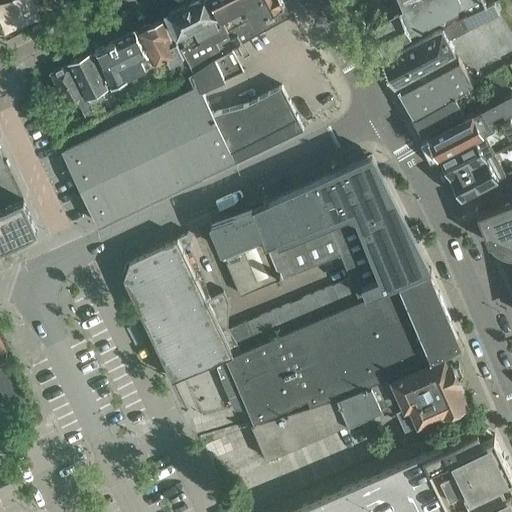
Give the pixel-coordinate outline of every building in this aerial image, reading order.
[(36,0),(7,0),(0,3),(0,13),(6,30),(43,16),(36,0)] [(215,14),(208,0),(192,0),(191,1),(190,0),(186,0),(182,2),(183,5),(169,12),(170,15),(179,31),(180,31),(184,39),(185,38),(187,43),(182,45),(193,67),(194,69),(197,67),(197,68),(201,65),(201,66),(208,60),(208,59),(232,46),(258,33),(290,15),(284,3),(228,30),(223,20),(219,23),(214,14),(215,14)] [(213,0),(223,20),(228,30),(284,3),(284,2),(283,0),(213,0)] [(379,59),(382,57),(437,31),(430,17),(466,0),(392,0),(355,18),(379,59)] [(437,31),(382,57),(395,83),(455,51),(449,38),(500,13),(495,2),(485,6),(443,27),(437,31)] [(152,63),(168,55),(171,61),(178,58),(184,71),(193,67),(182,45),(187,43),(185,38),(184,39),(180,31),(179,31),(170,15),(162,19),(162,18),(150,24),(147,23),(141,26),(140,29),(137,31),(152,63)] [(152,63),(137,31),(136,30),(116,40),(116,39),(95,49),(112,84),(128,76),(128,75),(152,63)] [(88,96),(90,95),(93,101),(104,95),(102,90),(108,86),(90,52),(71,61),(88,96)] [(416,117),(455,94),(474,83),(459,56),(400,87),(398,88),(399,90),(400,89),(402,91),(408,90),(415,115),(414,116),(415,117),(416,117)] [(64,122),(70,134),(98,119),(70,62),(52,71),(67,100),(76,96),(86,116),(75,121),(73,118),(64,122)] [(455,94),(416,117),(424,131),(464,110),(460,102),(475,94),(470,86),(455,94)] [(439,152),(495,126),(490,115),(508,105),(510,109),(511,107),(511,91),(511,90),(430,133),(431,134),(433,132),(435,136),(431,138),(432,139),(431,142),(435,150),(438,151),(439,152)] [(511,119),(502,123),(510,139),(511,138),(511,121),(511,119)] [(440,154),(446,167),(451,175),(495,153),(484,131),(440,154)] [(495,153),(451,175),(456,184),(462,197),(506,174),(495,153)] [(341,253),(350,277),(360,299),(431,269),(430,267),(372,154),(269,201),(269,200),(252,207),(211,222),(241,294),(341,253)] [(511,198),(478,211),(485,228),(487,227),(494,236),(490,238),(489,239),(490,241),(491,241),(498,247),(507,251),(511,251),(511,198)] [(0,248),(39,232),(26,201),(0,211),(0,248)] [(173,378),(217,360),(226,356),(238,351),(229,328),(228,326),(228,300),(224,289),(207,297),(184,247),(192,240),(188,231),(177,236),(162,243),(149,249),(149,250),(134,257),(134,256),(130,258),(132,262),(128,273),(124,275),(125,279),(126,279),(137,301),(136,302),(143,315),(154,338),(160,351),(171,374),(173,378)] [(234,375),(254,421),(308,398),(311,404),(366,384),(432,357),(463,344),(432,270),(360,299),(352,302),(341,306),(331,311),(320,315),(309,320),(298,324),(288,329),(277,333),(267,338),(256,343),(238,351),(226,356),(217,360),(217,361),(218,361),(225,379),(235,375),(234,375)] [(350,277),(343,280),(352,302),(360,299),(350,277)] [(343,280),(332,285),(341,306),(352,302),(343,280)] [(332,285),(321,289),(331,311),(341,306),(332,285)] [(321,289),(311,294),(320,315),(331,311),(321,289)] [(311,294),(300,298),(309,320),(320,315),(311,294)] [(300,298),(289,303),(298,324),(309,320),(300,298)] [(289,303),(279,307),(288,329),(298,324),(289,303)] [(279,307),(268,311),(277,333),(288,329),(279,307)] [(268,311),(257,316),(267,338),(277,333),(268,311)] [(257,316),(246,320),(256,343),(267,338),(257,316)] [(246,320),(229,328),(238,351),(256,343),(246,320)] [(252,423),(267,458),(279,453),(278,453),(383,408),(398,408),(406,426),(420,420),(445,409),(467,399),(459,380),(460,380),(459,377),(463,372),(459,363),(458,363),(453,362),(451,360),(448,361),(445,354),(426,362),(410,370),(369,387),(368,384),(337,397),(297,409),(252,423)] [(8,360),(0,363),(0,384),(12,409),(28,401),(8,360)] [(30,404),(12,413),(16,422),(34,413),(30,404)] [(0,438),(9,434),(6,426),(2,428),(0,423),(0,438)] [(511,511),(511,482),(509,477),(511,476),(511,469),(495,434),(489,436),(484,426),(476,430),(476,429),(445,443),(445,442),(285,511),(511,511)]
